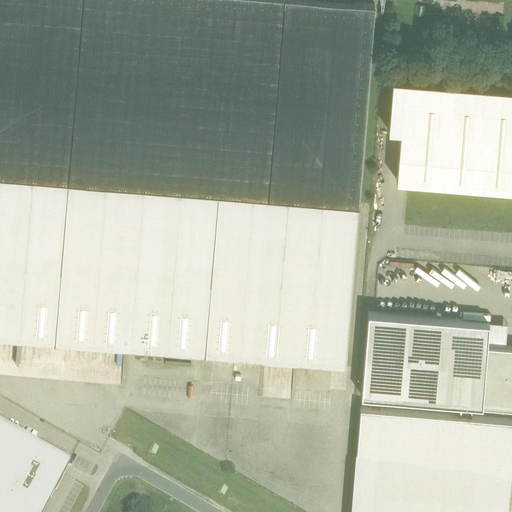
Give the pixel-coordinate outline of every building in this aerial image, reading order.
[(0,0),(0,334),(201,351),(215,191),(358,203),(375,3),(341,0),(0,0)] [(415,5),(414,14),(424,15),(425,6),(415,5)] [(505,16),(495,15),(494,25),(504,26),(505,16)] [(511,88),(392,79),(388,129),(400,130),(396,179),(408,180),(511,188),(511,88)] [(345,363),(358,203),(215,191),(201,351),(345,363)] [(391,408),(360,406),(351,511),(509,511),(511,479),(511,418),(471,415),(472,402),(511,405),(511,344),(488,342),(490,319),(367,309),(360,393),(460,401),(459,414),(391,408)] [(37,511),(65,461),(71,465),(72,463),(0,423),(0,511),(37,511)]
